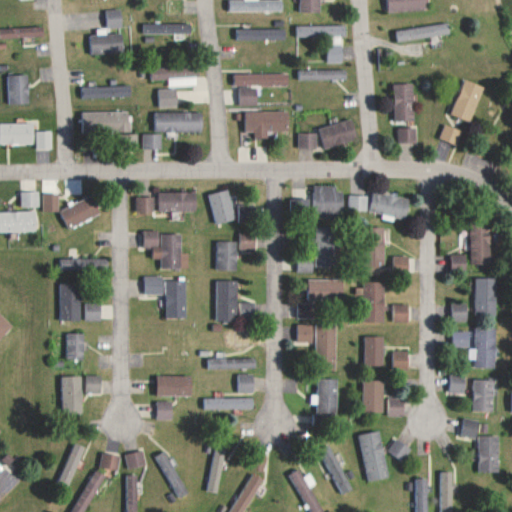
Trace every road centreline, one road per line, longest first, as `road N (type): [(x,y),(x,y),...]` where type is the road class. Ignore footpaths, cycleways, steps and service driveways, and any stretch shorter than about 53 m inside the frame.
road 1 (residential): [(511,212),(505,197),(472,175),(0,176)]
road 2 (residential): [(120,176),(127,426)]
road 3 (residential): [(275,177),(274,425)]
road 4 (residential): [(429,178),(432,422)]
road 5 (residential): [(210,0),(226,177)]
road 6 (residential): [(56,0),(69,176)]
road 7 (residential): [(363,0),(374,176)]
